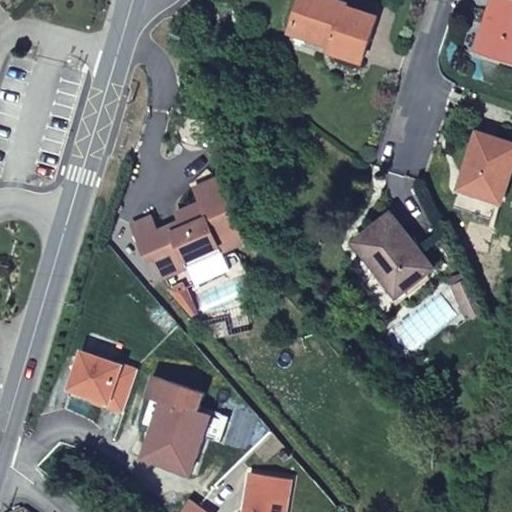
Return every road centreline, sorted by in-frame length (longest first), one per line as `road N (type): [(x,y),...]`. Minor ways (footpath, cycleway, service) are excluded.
road 1 (secondary): [(117,55),(0,454)]
road 2 (unclassified): [(439,0),(391,149)]
road 3 (residential): [(117,55),(5,29),(0,46)]
